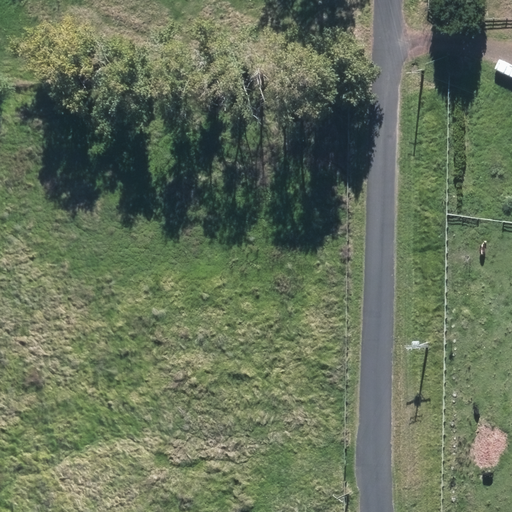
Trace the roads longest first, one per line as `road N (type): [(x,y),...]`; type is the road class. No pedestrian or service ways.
road 1 (unclassified): [(374,511),(389,0)]
road 2 (unknown): [(283,511),(278,282)]
